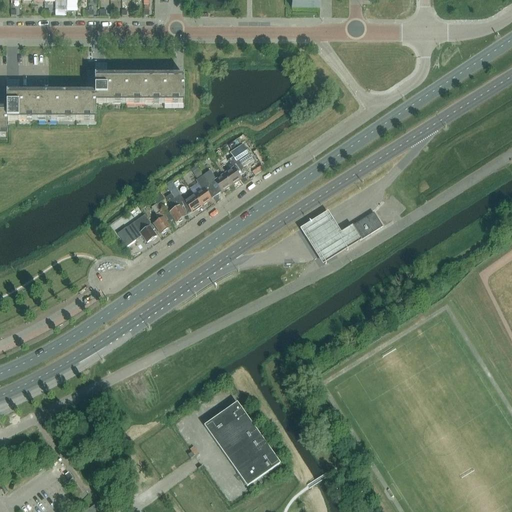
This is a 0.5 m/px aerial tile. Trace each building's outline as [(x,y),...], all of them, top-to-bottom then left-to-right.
[(291,0),(292,9),(319,9),(320,9),(319,0),(291,0)] [(0,137),(7,138),(7,139),(7,121),(95,121),(95,122),(96,122),(96,104),(183,104),(183,105),(184,105),(184,77),(183,77),(107,77),(105,77),(101,77),(96,77),(95,77),(95,94),(18,93),(13,93),(7,93),(6,93),(6,111),(0,110),(0,137)] [(242,145),(231,153),(233,157),(239,166),(239,165),(251,157),(242,145)] [(228,161),(233,169),(224,175),(231,186),(241,179),(239,177),(240,176),(245,173),(239,165),(239,166),(233,157),(228,161)] [(200,172),(195,166),(191,169),(195,175),(200,172)] [(255,176),(264,170),(261,166),(252,172),(255,176)] [(231,186),(224,175),(216,181),(210,172),(203,177),(216,196),(231,186)] [(216,196),(203,177),(195,181),(201,191),(194,196),(201,206),(216,196)] [(170,182),(165,186),(171,195),(176,191),(170,182)] [(159,193),(152,198),(157,206),(165,200),(159,193)] [(176,223),(186,217),(185,215),(182,211),(174,199),(171,195),(166,199),(174,210),(169,213),(164,217),(167,221),(170,225),(175,222),(176,223)] [(201,206),(194,196),(184,202),(180,196),(174,199),(182,211),(185,215),(190,212),(191,213),(201,206)] [(156,205),(151,209),(156,216),(161,212),(156,205)] [(153,225),(160,235),(170,228),(166,221),(167,221),(164,217),(161,212),(156,216),(155,216),(158,221),(153,225)] [(359,242),(382,228),(373,213),(350,228),(354,235),(359,242)] [(327,214),(300,231),(302,234),(307,242),(307,243),(314,253),(321,266),(359,242),(354,235),(350,228),(340,234),(338,231),(335,226),(334,225),(329,217),(327,214)] [(155,238),(156,237),(152,231),(154,230),(145,218),(134,226),(127,231),(118,236),(126,248),(135,242),(134,241),(141,237),(146,244),(151,241),(152,242),(155,240),(155,238)] [(247,487),(279,465),(237,404),(204,427),(247,487)]
